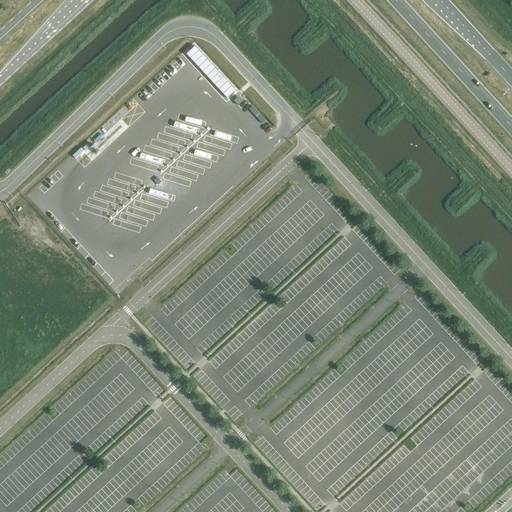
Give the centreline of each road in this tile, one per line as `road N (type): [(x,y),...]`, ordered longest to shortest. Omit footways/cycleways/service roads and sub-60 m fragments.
road 1 (unclassified): [(352,0),(511,174)]
road 2 (trunk): [(394,0),(511,128)]
